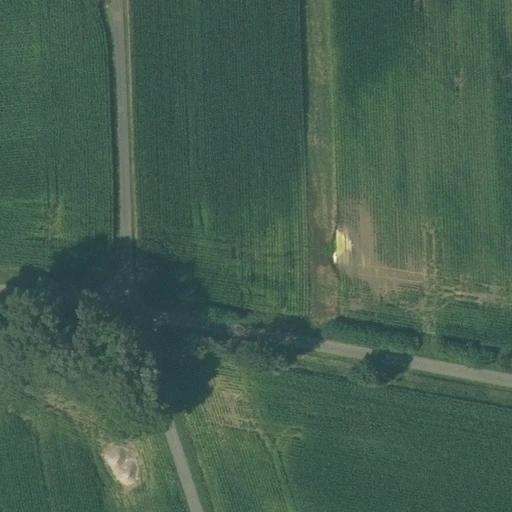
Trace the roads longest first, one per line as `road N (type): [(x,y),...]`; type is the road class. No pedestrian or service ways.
road 1 (unclassified): [(129,309),(511,381)]
road 2 (unclassified): [(129,309),(193,511)]
road 3 (unclassified): [(0,292),(129,309)]
